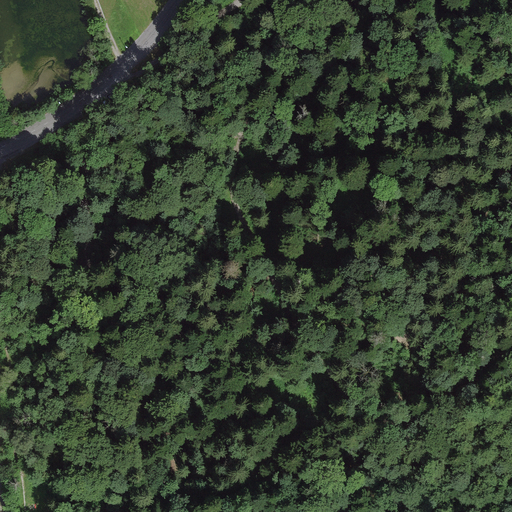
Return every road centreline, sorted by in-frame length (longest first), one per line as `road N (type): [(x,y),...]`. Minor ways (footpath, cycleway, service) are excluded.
road 1 (track): [(289,0),(245,119),(229,193),(316,357),(344,393),(385,415),(442,402),(511,355)]
road 2 (track): [(113,511),(105,332),(79,212),(88,145),(83,109)]
road 3 (unclassified): [(180,0),(128,70),(83,109),(0,148)]
road 4 (track): [(240,0),(128,70)]
